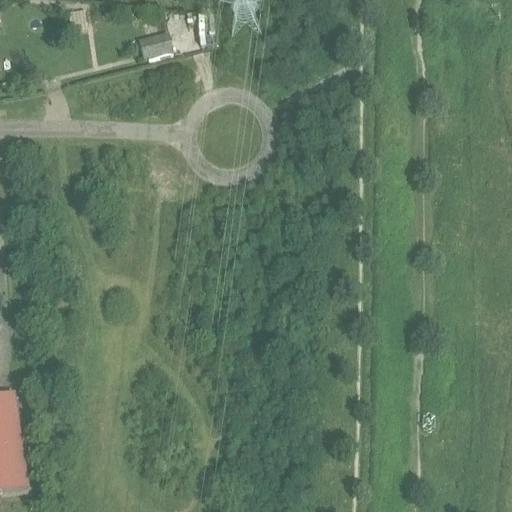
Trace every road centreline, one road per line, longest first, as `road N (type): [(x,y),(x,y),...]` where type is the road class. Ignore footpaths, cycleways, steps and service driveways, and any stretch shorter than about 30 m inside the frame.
road 1 (residential): [(188,139),(200,110),(228,98),(257,109),(270,138),(258,168),(229,181),(199,168),(191,155)]
road 2 (residential): [(0,133),(188,139)]
